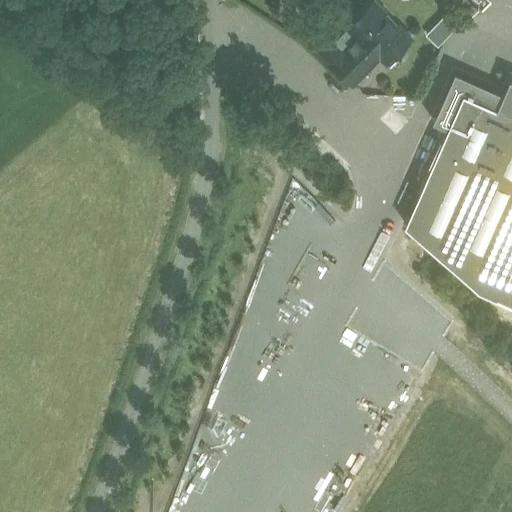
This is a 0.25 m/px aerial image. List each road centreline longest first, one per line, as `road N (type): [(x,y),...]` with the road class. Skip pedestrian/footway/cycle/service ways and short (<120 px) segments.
road 1 (unclassified): [(97,511),(204,187),(212,67),(205,0)]
road 2 (unknown): [(384,171),(378,225),(255,476),(227,511)]
road 3 (unknown): [(208,23),(355,118),(384,171)]
road 4 (unknown): [(511,36),(467,34),(455,46),(384,171)]
